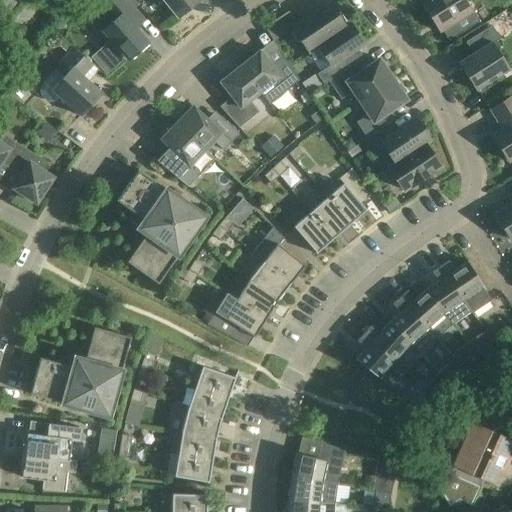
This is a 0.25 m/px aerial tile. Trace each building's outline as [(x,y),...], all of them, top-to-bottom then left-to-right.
[(92,18),(88,22),(101,36),(104,34),(110,41),(125,58),(127,61),(128,60),(148,43),(136,29),(135,29),(130,22),(139,14),(134,9),(138,5),(133,0),(112,0),(102,9),(92,18)] [(163,0),(178,18),(200,0),(163,0)] [(449,41),(479,21),(465,0),(430,0),(422,5),(439,32),(443,30),(449,41)] [(309,51),(350,24),(349,23),(344,27),(329,4),(298,25),(293,28),(309,51)] [(272,23),(265,28),(273,40),(274,42),(281,37),(281,36),(272,23)] [(340,59),(363,44),(350,24),(309,51),(309,52),(318,46),(331,65),(317,74),(324,85),(329,82),(347,69),(340,59)] [(459,64),(477,90),(510,69),(493,43),(500,39),(492,26),(465,42),(473,54),(459,64)] [(83,76),(93,65),(73,48),(42,82),(40,87),(39,93),(41,98),(46,101),(51,103),(56,102),(61,98),(80,116),(101,93),(83,76)] [(299,80),(284,57),(271,66),(260,51),(257,53),(254,53),(249,56),(249,59),(240,66),(260,93),(269,104),(299,80)] [(360,102),(393,80),(379,59),(353,77),(347,69),(329,82),(341,100),(353,92),(360,102)] [(250,101),(260,93),(240,66),(231,74),(228,73),(223,77),(223,80),(220,82),(232,97),(220,107),(239,128),(259,112),(250,101)] [(381,117),(407,100),(393,80),(360,102),(368,114),(356,122),(367,138),(384,127),(387,125),(381,117)] [(511,96),(490,110),(502,129),(492,135),(509,162),(511,160),(511,96)] [(223,150),(239,134),(221,117),(213,126),(193,106),(177,123),(205,150),(213,141),(223,150)] [(310,116),(316,124),(324,118),(319,110),(310,116)] [(388,168),(429,140),(415,119),(390,136),(384,127),(367,138),(364,140),(377,159),(388,152),(395,162),(388,167),(388,168)] [(42,136),(48,125),(42,122),(36,132),(42,136)] [(177,123),(161,139),(170,147),(157,161),(188,187),(215,159),(205,150),(177,123)] [(0,163),(1,162),(11,169),(25,148),(3,134),(0,139),(0,163)] [(274,136),(260,147),(269,158),(283,147),(274,136)] [(388,168),(403,190),(411,185),(411,186),(433,171),(432,171),(440,166),(425,144),(430,141),(429,140),(388,168)] [(303,155),(297,148),(297,147),(289,154),(295,162),(303,155)] [(25,148),(11,169),(21,176),(13,188),(36,203),(53,178),(44,172),(49,164),(25,148)] [(287,169),(281,162),(280,161),(272,169),(279,176),(287,169)] [(271,183),(279,176),(272,169),(264,176),(271,183)] [(151,271),(162,278),(191,236),(189,235),(202,217),(184,205),(186,203),(138,170),(116,201),(145,220),(142,224),(144,231),(147,234),(127,262),(147,276),(151,271)] [(327,198),(350,224),(351,224),(350,222),(362,211),(363,213),(367,209),(366,208),(365,209),(343,183),(327,198)] [(511,239),(511,194),(508,197),(511,204),(495,215),(511,241),(511,239)] [(384,204),(383,205),(389,213),(401,205),(400,205),(395,197),(384,204)] [(236,224),(251,207),(241,198),(226,216),(236,224)] [(333,239),(350,224),(327,198),(310,212),(333,239)] [(332,239),(333,239),(310,212),(293,227),(315,252),(315,253),(316,254),(319,251),(318,249),(331,238),(332,239)] [(233,223),(226,217),(219,226),(227,232),(233,223)] [(220,240),(227,232),(219,226),(212,234),(220,240)] [(272,227),(252,252),(264,261),(290,282),(296,274),(298,275),(305,266),(278,244),(283,237),(283,236),(275,230),(272,227)] [(203,266),(195,261),(194,261),(189,270),(197,275),(203,266)] [(285,289),(290,282),(264,261),(249,280),(278,300),(286,290),(285,289)] [(491,301),(483,287),(467,261),(454,269),(449,261),(440,266),(470,312),(472,314),(491,301)] [(453,323),(470,312),(440,266),(432,272),(438,281),(426,289),(452,324),(453,323)] [(189,270),(183,279),(192,284),(197,275),(189,270)] [(277,301),(278,300),(249,280),(237,300),(265,317),(266,316),(267,317),(277,301)] [(214,287),(210,293),(216,297),(220,291),(214,287)] [(436,338),(452,324),(426,289),(415,299),(408,291),(400,297),(438,340),(436,338)] [(236,327),(254,338),(257,334),(255,333),(265,317),(237,300),(227,294),(207,325),(230,337),(236,327)] [(421,355),(438,340),(400,297),(392,304),(399,312),(388,322),(421,355)] [(407,371),(421,355),(388,322),(379,333),(371,326),(364,333),(407,371)] [(495,325),(484,332),(492,343),(493,343),(492,342),(502,336),(495,325)] [(130,337),(118,334),(94,327),(85,360),(81,359),(74,363),(73,367),(40,358),(30,394),(85,410),(86,408),(107,413),(113,393),(115,393),(130,337)] [(391,388),(407,371),(364,333),(357,341),(365,348),(355,360),(391,388)] [(478,336),(467,343),(475,354),(486,347),(478,336)] [(467,343),(456,352),(464,363),(475,354),(467,343)] [(153,362),(145,359),(144,358),(140,368),(150,372),(153,362)] [(449,363),(439,372),(446,379),(456,370),(449,363)] [(194,389),(228,398),(235,377),(234,377),(202,366),(194,389)] [(146,382),(150,372),(140,368),(137,379),(146,382)] [(438,373),(430,383),(437,389),(445,380),(446,379),(439,372),(438,373)] [(424,389),(416,401),(425,406),(432,395),(433,394),(426,388),(424,389)] [(221,419),(228,398),(194,389),(188,408),(187,410),(221,419)] [(143,392),(134,390),(133,390),(130,400),(140,403),(143,392)] [(216,438),(221,419),(187,410),(182,431),(216,440),(216,438)] [(68,461),(68,460),(71,440),(79,441),(80,428),(30,422),(29,434),(27,433),(26,444),(23,444),(22,455),(68,461)] [(450,473),(441,492),(445,499),(449,506),(460,500),(471,505),(479,487),(476,485),(479,478),(497,486),(501,477),(503,478),(505,478),(507,478),(509,478),(511,477),(511,476),(511,452),(511,451),(511,440),(473,422),(450,473)] [(113,454),(116,431),(101,429),(97,451),(113,454)] [(212,461),(216,440),(182,431),(181,433),(178,453),(212,461)] [(132,436),(122,435),(120,445),(130,447),(132,436)] [(345,450),(321,443),(302,437),(298,454),(296,453),(291,476),(337,484),(345,450)] [(128,457),(130,447),(120,445),(118,455),(128,457)] [(208,483),(212,461),(178,453),(174,476),(207,482),(207,483),(208,483)] [(76,461),(68,460),(68,461),(22,455),(20,466),(23,467),(22,478),(43,480),(42,489),(64,492),(67,472),(75,473),(76,461)] [(92,465),(80,464),(79,473),(91,474),(92,465)] [(335,504),(337,484),(291,476),(287,499),(335,504)] [(374,479),(372,490),(375,491),(390,493),(391,493),(393,483),(374,479)] [(375,491),(374,501),(389,503),(390,498),(391,493),(390,493),(375,491)] [(206,494),(206,495),(172,494),(171,511),(206,511),(207,494),(206,494)] [(334,511),(335,504),(287,499),(286,511),(334,511)] [(97,503),(96,511),(106,511),(107,503),(97,503)]
